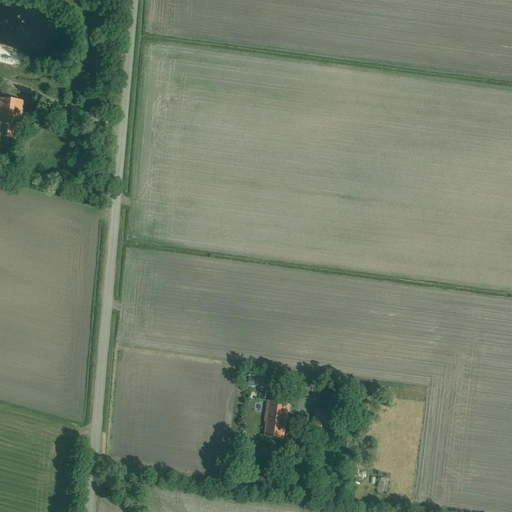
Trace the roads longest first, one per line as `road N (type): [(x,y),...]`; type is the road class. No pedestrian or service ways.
road 1 (unclassified): [(132,0),(88,511)]
road 2 (track): [(92,466),(279,493),(303,433)]
